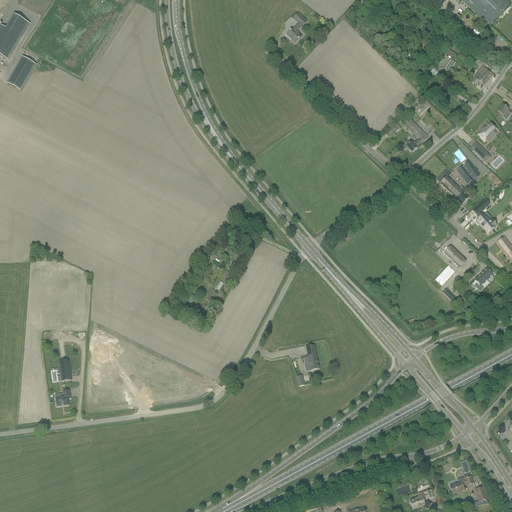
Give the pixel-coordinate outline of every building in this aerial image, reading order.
[(459,0),(486,24),(489,27),(509,6),(505,2),(502,0),(459,0)] [(287,36),(295,44),(301,37),(296,32),(301,27),(302,28),(307,23),(298,14),(293,20),(298,24),(293,29),(290,32),(287,36)] [(6,28),(0,25),(0,56),(9,61),(29,24),(13,15),(6,28)] [(464,30),(459,35),(468,43),(471,46),(473,44),(474,44),(476,42),(478,40),(466,28),(464,30)] [(6,84),(20,92),(36,65),(21,57),(6,84)] [(429,74),(437,80),(442,74),(434,68),(429,74)] [(474,78),(471,82),(475,86),(478,83),(483,87),(493,76),(490,73),(485,69),(483,68),(480,71),(481,72),(475,79),(474,78)] [(505,114),(509,117),(511,113),(508,110),(506,108),(502,105),(497,112),(501,115),(503,116),(505,114)] [(406,147),(412,154),(417,149),(417,148),(421,144),(428,138),(405,115),(399,121),(417,140),(413,144),(411,142),(409,144),(406,147)] [(385,134),(389,138),(400,128),(396,123),(385,134)] [(484,127),(476,135),(484,143),(490,137),(492,139),(496,135),(494,132),(496,130),(489,123),(484,128),(484,127)] [(511,149),(508,146),(491,162),(496,167),(511,151),(511,149)] [(479,147),(474,152),(485,163),(490,158),(479,147)] [(464,170),(458,174),(467,185),(469,184),(472,189),(477,185),(473,181),(479,176),(468,162),(463,166),(465,169),(464,170)] [(442,173),(436,180),(462,206),(465,202),(468,199),(464,195),(467,192),(462,187),(459,190),(447,178),(442,173)] [(497,201),(494,204),(499,208),(506,201),(494,191),(490,195),(497,201)] [(485,199),(472,211),(477,216),(489,205),(485,199)] [(483,214),(475,221),(488,235),(497,227),(491,220),(490,221),(483,214)] [(496,244),(511,263),(511,247),(504,238),(496,244)] [(444,254),(459,269),(466,262),(451,247),(444,254)] [(235,263),(241,267),(246,258),(240,254),(235,263)] [(44,332),(84,333),(86,289),(69,289),(68,316),(60,316),(61,287),(82,287),(82,271),(35,269),(35,285),(38,285),(38,290),(45,291),(44,332)] [(486,270),(475,281),(481,287),(487,281),(489,284),(495,278),(486,270)] [(445,289),(441,293),(452,304),(456,300),(445,289)] [(183,300),(191,305),(195,298),(187,293),(183,300)] [(307,364),(308,372),(319,370),(314,346),(306,348),(308,358),(304,358),(305,364),(307,364)] [(69,361),(58,362),(61,382),(71,381),(69,361)] [(56,406),(57,407),(68,406),(67,400),(70,399),(69,391),(63,392),(63,398),(55,399),(56,403),(55,404),(56,406)] [(451,491),(453,495),(464,491),(462,486),(466,485),(467,486),(473,484),(471,479),(471,477),(464,480),(465,481),(454,485),(454,486),(450,487),(451,491)] [(474,491),(478,503),(487,500),(482,488),(474,491)] [(410,502),(413,510),(425,505),(423,500),(426,499),(427,500),(433,497),(430,491),(424,493),(425,496),(410,502)]
